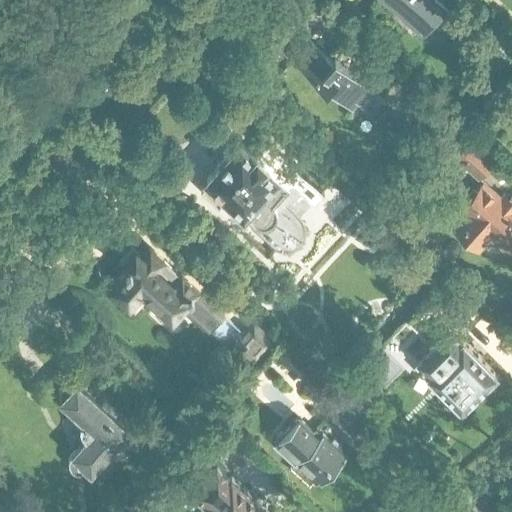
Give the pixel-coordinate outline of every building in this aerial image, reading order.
[(451,13),(445,8),(446,7),(437,0),(390,0),(424,31),(431,23),(448,26),(451,13)] [(332,59),(321,49),(309,37),(290,57),(326,90),(328,87),(352,110),(358,103),(375,119),(390,103),(393,105),(388,110),(410,129),(428,110),(395,81),(382,95),(371,85),(368,87),(335,56),(332,59)] [(295,170),(277,153),(245,125),(233,137),(239,143),(206,179),(244,214),(244,213),(254,223),(258,225),(263,226),(269,226),(272,225),(276,221),(276,217),(277,213),(276,207),(273,205),(289,187),(284,182),(295,170)] [(477,176),(494,157),(470,137),(453,156),(477,176)] [(490,237),(507,252),(511,246),(511,199),(504,193),(501,196),(484,181),(459,209),(463,212),(451,225),(479,250),(490,237)] [(172,320),(193,296),(197,291),(150,248),(142,257),(135,250),(123,264),(127,268),(109,288),(134,310),(146,296),(172,320)] [(449,282),(440,291),(449,300),(443,306),(458,321),(474,305),(459,290),(458,291),(449,282)] [(197,291),(193,296),(239,338),(236,341),(256,360),(274,340),(254,322),(243,333),(197,291)] [(448,329),(416,361),(428,374),(427,375),(461,409),(496,374),(462,340),(461,341),(448,329)] [(307,375),(312,370),(303,363),(299,368),(307,375)] [(77,381),(76,383),(73,380),(67,381),(63,383),(61,385),(60,388),(60,395),(62,399),(83,418),(81,423),(81,425),(81,430),(83,433),(87,437),(70,456),(70,457),(69,462),(70,464),(72,467),(74,468),(76,469),(80,469),(85,468),(89,465),(91,467),(128,427),(77,381)] [(349,383),(341,390),(360,410),(368,402),(349,383)] [(336,417),(349,403),(338,393),(326,407),(336,417)] [(213,454),(232,434),(217,421),(199,441),(213,454)] [(319,479),(321,480),(345,453),(322,432),(318,437),(307,427),(304,431),(299,426),(280,447),(281,448),(280,449),(296,463),(298,460),(309,470),(306,474),(315,482),(319,479)] [(217,464),(192,492),(205,504),(205,505),(213,511),(273,511),(259,499),(246,487),(246,488),(231,475),(230,476),(217,464)]
